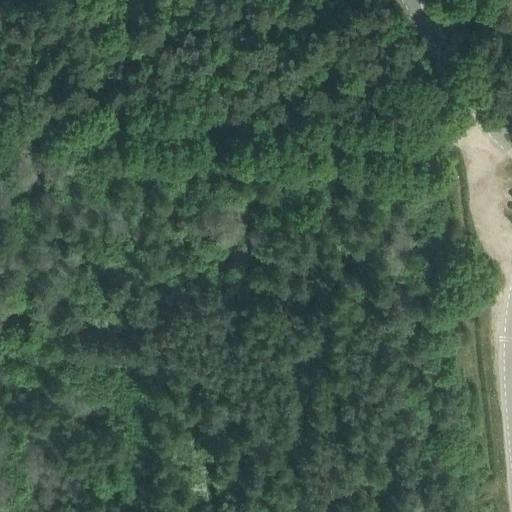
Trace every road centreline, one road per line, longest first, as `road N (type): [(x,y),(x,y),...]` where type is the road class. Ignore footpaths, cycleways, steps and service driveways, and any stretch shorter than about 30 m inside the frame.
road 1 (track): [(487,121),(445,132),(0,114)]
road 2 (unclassified): [(511,144),(473,102),(410,0)]
